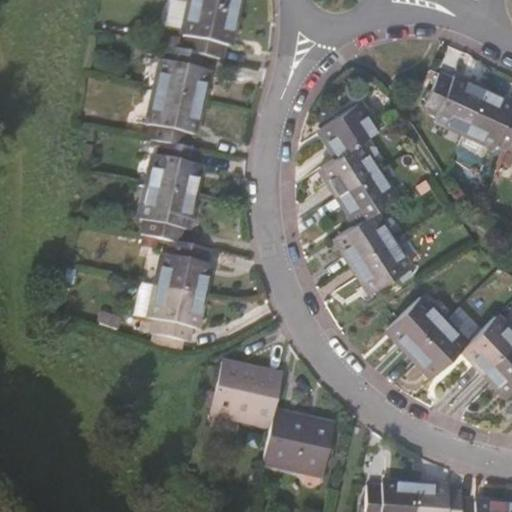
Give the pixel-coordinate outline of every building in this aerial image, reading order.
[(238,34),(242,35),(249,3),(233,0),(201,0),(196,25),(201,27),(199,40),(221,45),(235,48),(238,34)] [(172,81),(218,90),(224,58),(219,57),(221,45),(199,40),(185,38),(183,50),(178,49),(172,81)] [(441,116),(468,129),(490,89),(460,74),(458,78),(447,72),(430,105),(443,111),(441,116)] [(205,123),(211,124),(218,90),(172,81),(164,115),(169,116),(166,129),(178,131),(202,136),(205,123)] [(496,138),(509,145),(511,139),(511,99),(490,89),(468,129),(494,142),(496,138)] [(358,145),(376,133),(359,105),(320,128),(338,157),(358,145)] [(165,173),(210,182),(215,156),(212,156),(215,139),(202,136),(178,131),(175,147),(171,146),(165,173)] [(336,199),(376,174),(358,145),(338,157),(318,170),(336,199)] [(199,217),(203,217),(210,182),(165,173),(157,209),(162,209),(159,222),(190,229),(196,231),(199,217)] [(368,212),(391,197),(376,174),(336,199),(352,223),(368,212)] [(349,263),(386,239),(368,212),(352,223),(331,236),(349,263)] [(174,274),(226,286),(233,252),(226,251),(229,238),(196,231),(190,229),(186,244),(181,243),(174,274)] [(367,290),(403,265),(386,239),(349,263),(367,290)] [(214,315),(220,317),(226,286),(174,274),(167,307),(174,308),(171,319),(211,329),(214,315)] [(405,351),(439,318),(416,294),(382,327),(405,351)] [(459,349),(479,370),(511,339),(511,334),(494,315),(464,344),(459,349)] [(459,349),(464,344),(439,318),(405,351),(430,377),(459,349)] [(511,384),(511,339),(479,370),(502,393),(511,384)] [(271,429),(274,418),(283,383),(220,369),(208,414),(271,429)] [(262,465),(318,480),(331,432),(274,418),(271,429),(262,465)] [(413,511),(416,483),(381,480),(381,485),(365,484),(363,511),(413,511)] [(460,511),(461,505),(462,490),(448,489),(449,485),(416,483),(413,511),(460,511)] [(502,511),(503,503),(474,501),(474,505),(461,505),(460,511),(502,511)] [(502,511),(511,511),(511,503),(503,503),(502,511)]
